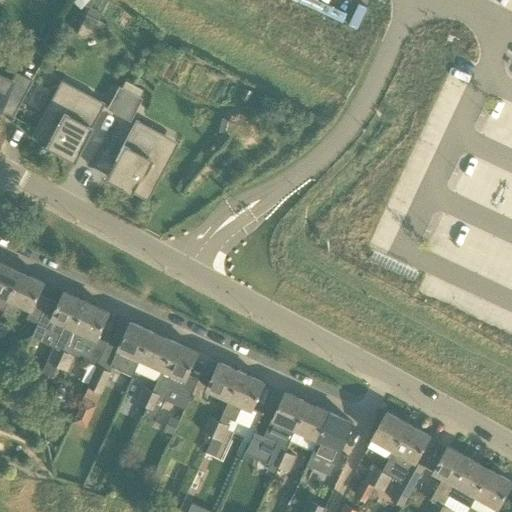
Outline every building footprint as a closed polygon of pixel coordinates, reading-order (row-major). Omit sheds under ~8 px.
[(82,13),(75,29),(95,38),(102,22),(82,13)] [(38,57),(45,45),(32,38),(25,50),(38,57)] [(0,109),(11,116),(30,80),(16,72),(10,83),(0,77),(0,109)] [(107,109),(118,115),(130,92),(119,86),(107,109)] [(45,122),(40,120),(31,138),(66,156),(71,147),(79,151),(104,103),(90,96),(86,104),(61,91),(45,122)] [(142,98),(130,92),(118,115),(130,121),(142,98)] [(150,200),(159,182),(155,180),(171,148),(146,135),(151,127),(136,120),(111,168),(119,172),(115,181),(150,200)] [(0,309),(5,312),(22,273),(0,263),(0,296),(1,296),(0,298),(0,309)] [(40,295),(45,284),(22,273),(5,312),(14,316),(19,305),(33,311),(28,320),(39,325),(50,300),(40,295)] [(59,304),(50,300),(39,325),(48,329),(61,334),(54,347),(55,348),(49,363),(45,373),(54,377),(58,368),(59,368),(66,352),(76,331),(89,304),(65,293),(59,304)] [(76,331),(66,352),(59,368),(68,372),(75,357),(86,362),(87,362),(84,368),(88,370),(87,374),(93,378),(94,378),(101,362),(109,345),(98,340),(110,313),(89,304),(76,331)] [(0,322),(0,341),(4,343),(11,327),(0,322)] [(119,350),(110,366),(121,371),(133,377),(141,360),(143,361),(156,334),(131,323),(119,350)] [(160,382),(178,344),(156,334),(143,361),(141,360),(136,371),(158,381),(160,382)] [(186,381),(199,353),(178,344),(160,382),(158,381),(153,392),(155,393),(148,408),(144,416),(155,422),(165,400),(162,399),(173,375),(186,381)] [(89,388),(101,393),(103,395),(113,374),(112,374),(114,368),(110,366),(101,362),(94,378),(93,378),(89,388)] [(230,400),(242,373),(219,363),(207,390),(230,400)] [(253,411),(265,384),(242,373),(230,400),(220,422),(213,438),(223,442),(230,426),(228,425),(231,420),(236,422),(243,406),(253,411)] [(155,393),(153,392),(144,387),(137,403),(148,408),(155,393)] [(273,420),(295,430),(307,403),(286,393),(273,420)] [(87,425),(94,402),(81,398),(74,421),(87,425)] [(319,441),(331,414),(307,403),(295,430),(296,430),(291,441),(314,451),(319,441)] [(395,451),(411,425),(387,412),(373,439),(395,451)] [(336,464),(354,424),(331,414),(319,441),(314,451),(313,454),(336,464)] [(203,433),(213,438),(220,422),(210,418),(203,433)] [(417,462),(431,437),(411,425),(395,451),(391,459),(384,472),(375,487),(385,492),(393,478),(401,483),(391,500),(403,507),(426,467),(417,462)] [(448,495),(469,458),(448,447),(434,473),(443,479),(431,501),(430,500),(422,511),(440,511),(444,506),(450,496),(448,495)] [(278,467),(290,473),(297,457),(285,451),(278,467)] [(471,508),(477,497),(492,471),(469,458),(448,495),(450,496),(471,508)] [(375,487),(384,472),(373,467),(365,481),(364,480),(354,498),(366,504),(375,487)] [(511,481),(492,471),(477,497),(499,509),(511,485),(511,481)] [(306,511),(324,511),(326,509),(311,503),(306,511)]
